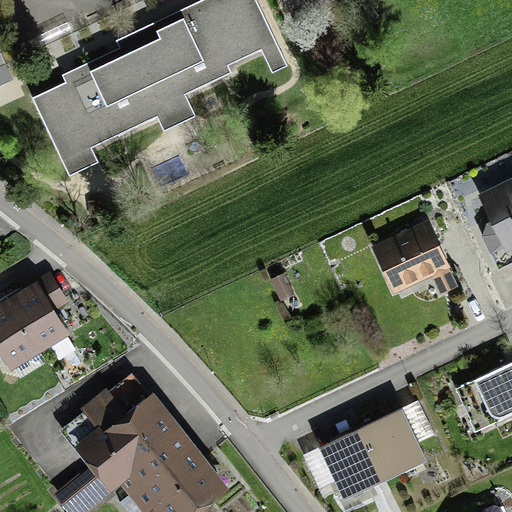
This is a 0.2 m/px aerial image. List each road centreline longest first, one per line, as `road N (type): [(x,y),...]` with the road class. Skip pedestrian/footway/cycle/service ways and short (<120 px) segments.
road 1 (residential): [(226,415),(155,331),(0,187)]
road 2 (residential): [(511,319),(253,445)]
